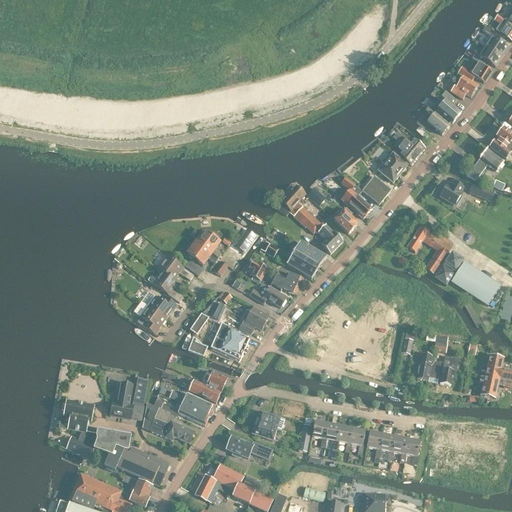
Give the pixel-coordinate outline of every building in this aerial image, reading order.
[(497,16),(494,20),(499,24),(495,30),(511,42),(511,41),(511,26),(507,23),(502,21),(503,20),(497,16)] [(485,27),(482,31),(492,38),(485,47),(501,58),(507,48),(501,44),(504,40),(485,27)] [(475,54),(472,59),(471,59),(478,64),(485,68),(486,68),(489,63),(494,67),(501,58),(485,47),(479,57),(475,54)] [(483,83),(491,72),(486,68),(485,68),(478,64),(471,74),(462,67),(458,73),(471,82),(474,78),(483,83)] [(478,87),(463,77),(456,88),(454,87),(450,92),(462,101),(466,95),(471,98),(478,87)] [(435,110),(452,123),(461,113),(452,106),(456,101),(445,92),(441,97),(444,99),(435,110)] [(449,127),(449,126),(434,114),(426,123),(442,136),(449,127)] [(509,133),(503,128),(496,137),(499,140),(496,143),(494,141),(489,148),(501,157),(505,159),(511,150),(511,131),(511,130),(509,133)] [(396,134),(393,138),(392,139),(397,142),(399,144),(417,159),(425,149),(424,148),(413,139),(409,144),(396,134)] [(399,157),(411,166),(417,159),(399,144),(397,142),(393,146),(401,153),(399,157)] [(465,176),(475,181),(487,166),(496,173),(504,163),(487,150),(486,150),(483,151),(481,153),(482,156),(465,176)] [(392,184),(407,166),(397,157),(392,153),(377,171),(392,184)] [(361,191),(379,206),(391,191),(373,177),(361,191)] [(346,179),(341,184),(350,192),(355,186),(346,179)] [(502,191),(505,185),(495,181),(492,187),(502,191)] [(453,206),(460,195),(459,194),(463,188),(455,184),(451,190),(446,186),(439,197),(453,206)] [(494,195),(472,185),(468,193),(490,203),(494,195)] [(289,213),(304,196),(302,194),(293,186),(278,203),(282,207),(289,213)] [(357,188),(355,186),(350,192),(342,201),(362,220),(372,209),(354,192),(357,188)] [(313,190),(307,195),(319,206),(324,201),(313,190)] [(320,209),(312,202),(308,206),(316,213),(320,209)] [(333,232),(326,226),(324,227),(298,204),(289,213),(288,213),(305,229),(306,228),(313,235),(315,234),(316,235),(317,234),(324,240),(320,245),(330,255),(343,242),(333,232)] [(334,221),(348,236),(355,228),(354,227),(356,225),(349,217),(351,215),(345,210),(343,212),(343,211),(342,212),(340,211),(338,213),(340,215),(334,221)] [(406,249),(415,254),(423,243),(436,252),(424,269),(434,276),(452,248),(450,247),(452,244),(438,234),(439,233),(434,230),(430,235),(420,228),(406,249)] [(195,243),(218,260),(221,255),(214,251),(220,244),(203,231),(195,243)] [(247,231),(235,247),(244,253),(256,237),(247,231)] [(278,250),(265,242),(261,250),(274,258),(278,250)] [(326,258),(307,246),(306,248),(297,242),(284,264),(310,280),(326,258)] [(218,260),(195,243),(186,254),(203,266),(208,259),(215,264),(218,260)] [(443,265),(455,273),(463,260),(452,253),(443,265)] [(193,276),(166,256),(156,269),(161,272),(174,281),(179,273),(189,281),(193,276)] [(249,279),(256,283),(258,280),(260,281),(267,269),(250,260),(246,266),(254,270),(251,276),(249,279)] [(191,261),(186,267),(198,277),(203,271),(191,261)] [(213,272),(220,277),(227,267),(221,262),(213,272)] [(463,263),(450,283),(487,307),(500,287),(463,263)] [(455,274),(442,265),(433,279),(446,287),(455,274)] [(227,279),(233,270),(229,267),(223,276),(227,279)] [(409,269),(408,272),(408,273),(418,278),(420,274),(420,273),(409,269)] [(178,283),(174,281),(161,272),(152,284),(179,303),(183,299),(172,291),(178,283)] [(297,296),(304,280),(288,274),(286,279),(276,274),(269,287),(280,294),(282,289),(288,291),(287,292),(297,296)] [(268,287),(266,287),(261,285),(256,293),(253,291),(249,297),(263,305),(267,300),(280,309),(286,299),(268,287)] [(232,298),(226,293),(220,299),(226,305),(232,298)] [(506,296),(500,319),(502,320),(506,321),(508,322),(511,307),(511,297),(509,296),(506,296)] [(154,297),(147,307),(165,320),(172,311),(173,312),(177,307),(163,297),(161,301),(154,297)] [(158,330),(165,321),(165,320),(147,307),(141,302),(134,312),(140,317),(139,317),(141,319),(138,323),(155,336),(159,331),(158,330)] [(203,314),(218,321),(225,308),(214,303),(203,314)] [(250,336),(251,335),(255,327),(261,331),(268,318),(252,309),(245,321),(243,320),(238,330),(250,336)] [(201,328),(207,319),(201,316),(200,315),(194,323),(201,328)] [(218,352),(239,362),(250,339),(229,329),(221,325),(215,339),(211,349),(218,352)] [(406,331),(404,339),(405,339),(412,341),(413,333),(406,331)] [(445,353),(447,339),(447,338),(436,337),(434,351),(445,353)] [(401,353),(402,353),(410,355),(413,341),(412,341),(405,339),(404,339),(401,353)] [(191,342),(187,351),(190,352),(202,358),(206,348),(191,342)] [(428,378),(431,362),(432,356),(421,354),(417,380),(428,382),(428,378)] [(489,356),(484,377),(511,382),(511,371),(501,369),(504,359),(489,356)] [(456,372),(458,360),(445,357),(440,384),(451,386),(453,372),(456,372)] [(431,362),(428,378),(439,380),(441,364),(431,362)] [(212,373),(206,385),(206,386),(220,393),(227,379),(212,373)] [(511,382),(484,377),(483,382),(480,396),(495,399),(498,386),(511,388),(511,387),(511,382)] [(148,382),(146,382),(135,380),(133,389),(119,386),(116,404),(112,403),(110,417),(130,421),(133,406),(143,408),(148,382)] [(215,404),(216,404),(216,403),(220,394),(193,382),(189,381),(185,389),(189,391),(189,392),(215,404)] [(215,408),(214,406),(187,394),(185,398),(172,392),(169,399),(182,404),(209,418),(209,417),(211,417),(215,408)] [(156,400),(153,406),(170,413),(171,410),(172,408),(163,404),(163,403),(156,400)] [(66,401),(64,416),(70,417),(68,430),(80,432),(77,439),(72,437),(67,449),(90,459),(93,451),(96,441),(95,437),(96,435),(88,434),(90,420),(92,420),(94,407),(66,401)] [(170,413),(153,406),(146,404),(142,429),(172,441),(173,438),(189,444),(194,432),(172,423),(175,417),(169,415),(170,413)] [(205,427),(209,418),(182,404),(177,414),(180,415),(205,427)] [(259,412),(256,423),(276,430),(280,418),(259,412)] [(325,449),(326,441),(324,441),(327,425),(315,422),(312,438),(321,440),(320,448),(325,449)] [(276,430),(256,423),(252,435),(273,442),(276,430)] [(324,441),(326,441),(334,442),(332,450),(337,451),(339,443),(337,443),(340,427),(327,425),(324,441)] [(337,443),(339,443),(346,445),(345,453),(349,453),(351,446),(349,445),(352,429),(340,427),(337,443)] [(349,445),(351,446),(359,447),(357,455),(362,456),(363,447),(362,447),(365,432),(352,429),(349,445)] [(93,451),(111,457),(112,455),(119,458),(122,451),(123,452),(124,451),(128,452),(130,437),(96,431),(96,435),(95,437),(96,441),(93,451)] [(369,433),(366,449),(376,451),(375,458),(379,459),(381,452),(379,451),(382,435),(369,433)] [(379,451),(381,452),(388,453),(387,461),(392,462),(393,454),(391,453),(394,438),(382,435),(379,451)] [(253,444),(252,447),(231,438),(230,441),(227,442),(226,446),(227,448),(226,451),(233,454),(232,456),(240,459),(241,457),(247,459),(249,453),(268,461),(272,451),(253,444)] [(309,440),(302,439),(301,438),(298,451),(306,453),(309,440)] [(391,453),(393,454),(401,455),(399,463),(404,464),(405,456),(404,456),(407,440),(394,438),(391,453)] [(404,456),(405,456),(413,458),(412,465),(416,466),(418,457),(417,457),(419,443),(407,440),(404,456)] [(432,471),(436,472),(437,467),(435,466),(438,449),(428,447),(425,464),(433,466),(432,471)] [(170,465),(131,448),(128,454),(123,452),(116,469),(159,488),(170,465)] [(444,468),(448,451),(438,449),(435,466),(437,467),(444,468)] [(454,470),(457,452),(448,451),(444,468),(452,470),(450,475),(454,476),(456,470),(454,470)] [(463,472),(466,454),(457,452),(454,470),(463,472)] [(472,474),(476,456),(466,454),(463,472),(470,473),(469,479),(473,480),(474,474),(472,474)] [(482,476),(485,458),(476,456),(472,474),(482,476)] [(491,477),(495,460),(485,458),(482,476),(489,477),(488,483),(492,483),(493,478),(491,477)] [(501,479),(505,462),(495,460),(491,477),(501,479)] [(265,511),(271,501),(263,496),(239,486),(243,478),(220,466),(212,480),(205,476),(195,496),(210,504),(221,484),(235,491),(232,496),(265,511)] [(61,494),(65,470),(56,468),(51,492),(61,494)] [(131,511),(133,507),(125,503),(127,500),(119,497),(121,493),(80,476),(68,502),(85,509),(92,511),(94,508),(102,511),(101,511),(131,511)] [(243,485),(254,490),(257,482),(246,477),(243,485)] [(129,502),(144,509),(149,499),(147,498),(151,488),(137,482),(135,489),(132,488),(130,492),(133,493),(129,502)] [(305,487),(303,497),(322,502),(325,492),(305,487)] [(290,500),(286,510),(285,511),(295,511),(299,503),(292,500),(295,493),(282,488),(279,496),(290,500)] [(384,511),(384,496),(364,495),(363,511),(384,511)] [(89,511),(59,501),(55,511),(89,511)] [(328,502),(326,511),(339,511),(341,503),(328,502)]
